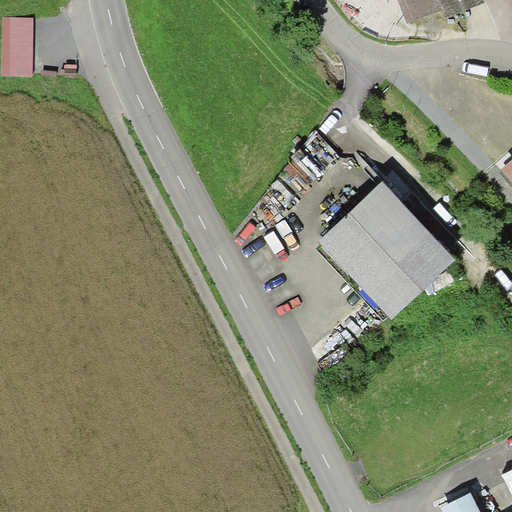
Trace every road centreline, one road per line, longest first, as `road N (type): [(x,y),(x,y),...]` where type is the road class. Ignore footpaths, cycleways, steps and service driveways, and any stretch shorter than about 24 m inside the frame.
road 1 (tertiary): [(351,511),(144,108),(107,0)]
road 2 (residential): [(511,58),(383,61),(357,54),(309,0)]
